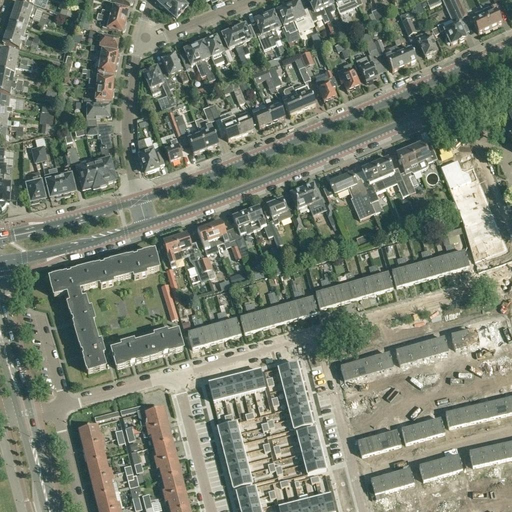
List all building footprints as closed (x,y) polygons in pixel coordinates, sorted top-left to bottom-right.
[(78,0),(74,0),(71,8),(79,11),(83,12),(86,2),(78,0)] [(167,14),(178,0),(162,0),(158,5),(159,6),(159,7),(161,10),(163,10),(164,10),(165,11),(165,12),(167,14)] [(184,17),(190,10),(179,0),(178,0),(167,14),(169,15),(171,16),(170,16),(171,17),(171,19),(174,21),(175,21),(176,22),(182,15),(184,17)] [(325,25),(326,24),(329,30),(332,29),(318,0),(307,0),(311,7),(306,9),(310,17),(313,24),(317,22),(316,19),(321,17),(325,25)] [(318,0),(332,29),(337,27),(331,14),(334,13),(335,11),(330,0),(318,0)] [(334,0),(335,0),(334,1),(338,11),(337,11),(339,16),(358,8),(354,0),(334,0)] [(438,0),(432,0),(426,3),(430,10),(441,4),(438,0)] [(463,21),(462,19),(454,2),(453,0),(441,0),(452,22),(432,31),(434,37),(444,32),(448,40),(445,41),(445,42),(446,43),(447,46),(448,46),(450,46),(451,47),(458,43),(459,44),(464,42),(464,41),(466,40),(458,24),(463,21)] [(459,0),(457,0),(454,2),(462,19),(468,17),(459,0)] [(289,7),(287,8),(294,24),(300,22),(304,32),(309,30),(299,3),(293,5),(293,4),(288,6),(289,7)] [(13,15),(34,22),(35,18),(36,18),(38,12),(17,5),(13,15)] [(76,21),(79,11),(71,8),(65,6),(63,11),(67,13),(65,17),(76,21)] [(420,6),(414,9),(418,16),(423,14),(420,6)] [(495,6),(482,12),(490,30),(491,30),(492,31),(497,28),(498,26),(502,25),(496,12),(498,11),(495,6)] [(127,18),(128,19),(130,13),(129,13),(129,12),(113,7),(111,15),(109,14),(110,13),(102,11),(101,16),(125,23),(126,19),(127,19),(127,18)] [(294,24),(287,8),(286,8),(285,8),(282,9),(282,10),(277,13),(285,35),(288,34),(289,36),(298,33),(294,24)] [(384,8),(377,11),(382,22),(388,19),(384,8)] [(376,24),(382,22),(377,11),(371,14),(376,24)] [(489,30),(490,30),(482,12),(475,15),(469,18),(471,24),(473,23),(478,35),(483,33),(484,34),(489,32),(489,30)] [(264,18),(275,44),(276,44),(280,43),(275,32),(280,30),(273,14),(272,14),(271,14),(268,15),(267,16),(267,17),(266,17),(265,18),(264,18)] [(10,25),(27,30),(30,32),(34,22),(13,15),(10,25)] [(124,27),(125,23),(101,16),(98,16),(96,20),(104,23),(103,29),(123,35),(123,33),(124,33),(125,30),(124,28),(125,27),(124,27)] [(275,44),(264,18),(262,19),(261,19),(260,19),(256,20),(256,21),(255,22),(257,27),(256,27),(256,28),(254,29),(264,53),(276,47),(276,46),(276,44),(275,44)] [(410,20),(402,24),(408,38),(416,35),(410,20)] [(10,25),(6,35),(27,42),(29,37),(25,36),(27,30),(10,25)] [(238,29),(233,31),(245,58),(249,56),(246,48),(244,49),(243,47),(244,45),(256,40),(250,27),(246,29),(245,26),(244,27),(243,26),(238,28),(238,29)] [(116,40),(114,39),(96,36),(97,33),(90,31),(89,38),(95,39),(94,41),(101,42),(100,49),(116,52),(118,43),(116,42),(116,40)] [(248,65),(245,58),(233,31),(229,33),(228,32),(222,35),(223,36),(222,36),(228,52),(236,49),(238,49),(239,52),(237,52),(240,60),(243,67),(248,65)] [(316,31),(309,34),(316,51),(323,48),(316,31)] [(437,54),(435,50),(433,45),(435,45),(429,32),(415,38),(425,60),(437,54)] [(38,45),(32,43),(27,42),(6,35),(3,45),(20,51),(22,45),(36,50),(38,45)] [(393,40),(396,48),(401,45),(398,38),(393,40)] [(204,44),(207,49),(214,67),(224,63),(226,67),(230,65),(229,63),(233,62),(229,52),(223,54),(216,39),(211,41),(211,40),(205,42),(206,43),(204,44)] [(380,42),(374,44),(376,50),(379,57),(385,55),(380,42)] [(209,61),(205,50),(202,44),(201,45),(200,44),(197,45),(197,46),(195,47),(196,48),(194,49),(194,48),(193,48),(206,78),(209,84),(215,81),(212,74),(210,75),(205,63),(209,61)] [(284,46),(277,49),(279,54),(286,51),(284,46)] [(185,55),(180,57),(185,71),(196,67),(201,80),(206,78),(193,48),(193,49),(192,50),(191,49),(190,50),(188,49),(186,50),(186,51),(184,52),(185,55)] [(382,64),(379,57),(376,50),(368,54),(370,58),(358,63),(367,85),(378,80),(373,68),(382,64)] [(417,63),(414,57),(411,50),(404,53),(402,50),(398,51),(400,55),(406,68),(417,63)] [(2,51),(0,59),(0,62),(27,68),(28,63),(18,61),(19,55),(2,51)] [(345,61),(350,59),(346,51),(341,53),(345,61)] [(118,54),(112,53),(103,52),(102,56),(99,56),(98,63),(116,66),(116,65),(118,64),(118,61),(117,60),(118,54)] [(305,69),(310,66),(307,59),(310,57),(308,53),(300,57),(305,69)] [(392,74),(406,68),(400,55),(392,58),(390,55),(385,58),(392,74)] [(162,62),(164,66),(167,74),(169,79),(176,76),(177,77),(179,76),(183,85),(189,83),(185,73),(182,74),(177,60),(175,56),(168,59),(167,59),(166,58),(164,59),(163,60),(163,61),(162,62)] [(269,70),(275,67),(273,61),(266,64),(269,70)] [(0,72),(15,76),(16,70),(31,73),(32,69),(27,68),(0,62),(0,72)] [(57,63),(55,72),(61,73),(63,64),(57,63)] [(116,67),(116,66),(98,63),(97,71),(99,71),(98,75),(108,77),(114,78),(115,73),(116,72),(117,69),(116,67)] [(70,73),(72,66),(65,64),(63,72),(70,73)] [(343,86),(345,90),(347,94),(360,88),(357,81),(354,74),(351,67),(350,66),(342,69),(343,71),(346,78),(339,80),(342,86),(343,86)] [(143,75),(145,81),(153,97),(160,93),(158,88),(162,86),(168,99),(158,103),(163,114),(176,108),(169,91),(164,80),(162,81),(157,69),(149,72),(149,71),(144,73),(145,74),(143,75)] [(274,69),(268,72),(271,81),(275,89),(281,86),(274,69)] [(310,81),(306,72),(305,69),(298,72),(303,84),(310,81)] [(14,81),(15,76),(0,72),(0,83),(28,89),(29,84),(14,81)] [(271,81),(268,72),(253,78),(256,87),(271,81)] [(316,85),(318,91),(324,104),(336,98),(333,92),(335,91),(332,85),(334,85),(329,74),(324,76),(326,80),(316,85)] [(114,90),(114,87),(113,86),(114,80),(108,80),(98,79),(97,83),(95,83),(94,90),(113,92),(113,91),(114,90)] [(244,82),(239,84),(242,92),(248,90),(244,82)] [(27,94),(28,89),(0,83),(0,94),(14,97),(15,91),(27,94)] [(239,107),(246,104),(237,84),(231,86),(239,107)] [(294,93),(302,113),(315,107),(307,87),(294,93)] [(302,113),(294,93),(292,88),(284,92),(283,94),(285,98),(282,100),(290,118),(302,113)] [(113,93),(113,92),(94,90),(93,98),(96,98),(95,103),(106,104),(112,104),(112,99),(113,98),(114,94),(113,93)] [(45,102),(54,104),(56,95),(47,93),(45,102)] [(0,110),(13,112),(13,107),(10,107),(10,100),(0,99),(0,110)] [(264,107),(272,125),(285,120),(277,101),(264,107)] [(81,105),(77,105),(76,104),(76,110),(83,111),(83,122),(98,122),(98,120),(106,120),(107,121),(110,121),(112,120),(112,117),(111,115),(109,115),(110,108),(104,108),(88,108),(88,105),(84,105),(81,105)] [(55,107),(42,105),(41,114),(54,115),(55,107)] [(220,120),(220,118),(215,107),(209,109),(214,122),(220,120)] [(251,112),(257,127),(259,131),(272,125),(264,107),(251,112)] [(218,147),(217,143),(211,126),(209,124),(214,122),(209,109),(204,111),(208,122),(204,123),(201,122),(195,124),(200,137),(206,152),(218,147)] [(0,110),(0,120),(8,122),(9,116),(12,116),(13,112),(0,110)] [(234,119),(241,138),(254,133),(247,114),(234,119)] [(47,115),(46,126),(54,126),(55,116),(47,115)] [(180,138),(179,135),(173,116),(172,115),(166,117),(175,140),(180,138)] [(221,125),(224,134),(228,143),(241,138),(234,119),(221,125)] [(0,131),(11,132),(16,133),(23,134),(23,129),(8,127),(8,122),(0,120),(0,131)] [(53,136),(54,126),(46,126),(45,135),(53,136)] [(97,129),(86,129),(87,137),(96,137),(98,142),(101,141),(102,150),(101,150),(103,159),(109,157),(106,149),(111,148),(108,136),(98,136),(97,129)] [(10,137),(11,132),(0,131),(0,142),(6,143),(7,137),(10,137)] [(193,157),(206,152),(200,137),(192,140),(191,135),(186,137),(193,157)] [(37,150),(41,164),(47,163),(44,149),(46,148),(44,140),(36,142),(37,150)] [(147,149),(144,141),(138,144),(139,159),(140,159),(139,159),(141,164),(140,165),(141,169),(143,168),(144,173),(145,174),(146,175),(147,175),(148,175),(158,171),(158,169),(164,166),(160,153),(156,154),(153,147),(147,149)] [(169,165),(183,160),(180,152),(179,152),(176,143),(163,147),(169,165)] [(417,147),(410,150),(417,167),(420,174),(426,171),(427,170),(427,169),(427,167),(427,166),(437,162),(430,144),(424,146),(423,144),(422,145),(417,147)] [(10,186),(4,185),(6,150),(0,149),(0,209),(2,212),(5,209),(6,205),(9,205),(10,186)] [(35,165),(41,164),(37,150),(32,151),(35,165)] [(420,174),(417,167),(410,150),(403,153),(402,152),(396,155),(397,156),(405,174),(400,176),(402,181),(406,192),(408,198),(415,195),(408,179),(411,178),(410,175),(412,175),(414,176),(420,174)] [(69,158),(71,168),(79,166),(75,151),(67,153),(69,158)] [(65,169),(71,168),(69,158),(63,160),(65,169)] [(374,166),(380,178),(384,187),(386,191),(397,186),(403,200),(408,198),(406,192),(402,181),(400,176),(397,171),(393,172),(387,160),(374,166)] [(110,162),(106,163),(93,166),(100,190),(107,188),(106,186),(116,183),(110,162)] [(506,250),(509,248),(508,245),(505,247),(502,242),(476,179),(471,182),(468,176),(462,173),(457,162),(440,169),(449,191),(463,222),(474,263),(506,250)] [(93,192),(100,190),(93,166),(77,171),(83,192),(92,190),(93,192)] [(362,171),(363,175),(367,183),(362,185),(371,206),(379,202),(376,195),(386,191),(384,187),(380,178),(374,166),(362,171)] [(56,201),(63,199),(59,180),(56,170),(49,172),(51,177),(45,178),(50,201),(55,199),(56,201)] [(76,194),(75,190),(70,171),(64,172),(65,178),(59,180),(63,199),(71,198),(70,196),(76,194)] [(32,207),(39,206),(39,203),(45,202),(39,174),(32,176),(35,185),(27,187),(32,207)] [(362,185),(360,181),(355,183),(353,179),(352,175),(351,175),(351,176),(350,176),(330,184),(329,185),(331,187),(330,188),(330,187),(323,190),(327,199),(334,195),(335,196),(348,190),(354,205),(353,205),(360,222),(375,215),(371,206),(362,185)] [(307,189),(302,191),(308,207),(320,202),(315,190),(313,186),(312,187),(311,186),(307,188),(307,189)] [(297,212),(308,207),(302,191),(296,193),(295,193),(292,194),(291,195),(290,196),(294,206),(294,207),(295,210),(296,210),(297,212)] [(287,213),(283,205),(282,201),(281,200),(274,203),(275,204),(267,207),(272,220),(273,223),(268,225),(268,227),(270,232),(273,239),(277,249),(282,247),(274,226),(292,219),(289,212),(287,213)] [(329,205),(323,208),(331,228),(337,225),(329,205)] [(246,214),(251,228),(253,233),(264,229),(267,228),(260,213),(260,212),(258,209),(252,211),(252,210),(247,212),(247,213),(246,214)] [(253,233),(251,228),(246,214),(244,214),(243,213),(239,215),(238,216),(232,219),(234,223),(240,238),(253,233)] [(298,219),(292,221),(296,232),(296,233),(303,230),(298,219)] [(414,219),(401,224),(405,233),(417,228),(414,219)] [(230,248),(222,227),(221,223),(215,225),(215,224),(210,226),(210,227),(209,228),(214,242),(217,247),(224,245),(226,250),(230,248)] [(217,247),(214,242),(209,228),(208,228),(208,227),(203,229),(203,230),(197,232),(207,257),(211,255),(210,250),(217,247)] [(449,245),(451,253),(455,252),(453,245),(458,244),(456,237),(462,235),(459,228),(445,231),(447,238),(449,245)] [(206,272),(202,261),(199,255),(194,257),(188,239),(187,236),(181,237),(181,236),(176,238),(176,239),(175,240),(180,254),(182,260),(188,258),(190,263),(191,262),(196,269),(202,285),(209,283),(206,272)] [(368,236),(356,241),(360,249),(372,244),(368,236)] [(180,254),(175,240),(174,240),(173,239),(168,241),(168,242),(163,244),(164,247),(171,270),(176,268),(174,262),(182,260),(180,254)] [(234,242),(237,248),(241,260),(249,257),(242,239),(234,242)] [(241,261),(241,260),(237,248),(231,250),(236,263),(241,261)] [(118,263),(123,281),(134,278),(135,281),(147,278),(146,275),(159,272),(154,254),(151,255),(151,254),(143,256),(143,257),(138,258),(132,259),(132,260),(128,261),(127,261),(118,263)] [(469,269),(468,266),(465,254),(453,257),(457,273),(469,269)] [(453,257),(440,261),(445,276),(457,273),(453,257)] [(208,259),(202,261),(206,272),(209,283),(215,280),(212,270),(208,259)] [(433,280),(445,276),(440,261),(428,264),(433,280)] [(113,284),(123,281),(118,263),(110,265),(105,267),(104,266),(99,268),(94,270),(94,269),(84,272),(90,290),(100,287),(101,290),(114,287),(113,284)] [(428,264),(416,268),(420,283),(433,280),(428,264)] [(284,265),(272,270),(274,277),(281,274),(286,272),(286,271),(284,265)] [(416,268),(404,271),(408,287),(420,283),(416,268)] [(249,274),(252,282),(252,283),(255,282),(268,278),(266,269),(249,274)] [(166,273),(176,305),(182,303),(172,271),(166,273)] [(402,289),(408,287),(404,271),(392,275),(395,286),(396,290),(400,289),(402,289)] [(76,304),(82,302),(79,293),(90,290),(84,272),(77,274),(72,275),(66,277),(61,278),(53,280),(53,281),(49,281),(51,286),(50,286),(52,293),(54,299),(68,296),(70,306),(76,304)] [(245,274),(229,279),(232,287),(232,288),(248,283),(245,274)] [(388,276),(376,279),(381,295),(393,291),(392,287),(388,276)] [(369,298),(381,295),(376,279),(364,282),(369,298)] [(297,292),(296,286),(294,282),(290,284),(293,293),(295,299),(299,298),(297,292)] [(364,282),(352,286),(357,301),(369,298),(364,282)] [(255,285),(248,287),(250,294),(257,292),(255,285)] [(357,301),(352,286),(340,289),(344,305),(357,301)] [(172,322),(177,320),(168,287),(162,288),(172,322)] [(340,289),(328,293),(332,308),(344,305),(340,289)] [(315,296),(319,308),(320,312),(332,308),(328,293),(315,296)] [(313,300),(301,304),(305,319),(317,316),(316,310),(313,300)] [(85,301),(82,302),(76,304),(70,306),(68,307),(67,308),(70,315),(72,321),(72,324),(73,326),(75,331),(75,332),(77,340),(95,335),(92,324),(94,323),(93,318),(90,311),(88,312),(85,301)] [(301,304),(289,307),(293,323),(305,319),(301,304)] [(289,307),(277,311),(281,326),(293,323),(289,307)] [(281,326),(277,311),(264,314),(269,330),(281,326)] [(269,330),(264,314),(252,317),(257,333),(269,330)] [(257,333),(252,317),(240,321),(244,336),(257,333)] [(224,325),(229,341),(241,337),(239,332),(236,322),(224,325)] [(493,324),(482,327),(487,345),(498,342),(493,324)] [(216,344),(229,341),(224,325),(212,329),(216,344)] [(482,327),(472,330),(477,348),(487,345),(482,327)] [(212,329),(200,332),(204,348),(216,344),(212,329)] [(472,330),(462,332),(468,351),(477,348),(472,330)] [(188,336),(191,346),(192,351),(204,348),(200,332),(188,336)] [(462,332),(453,335),(458,354),(468,351),(462,332)] [(155,340),(144,343),(149,361),(158,359),(158,358),(159,358),(163,357),(164,357),(167,356),(169,356),(169,355),(175,353),(175,354),(182,352),(182,351),(183,351),(181,344),(180,341),(178,334),(167,337),(166,334),(164,335),(158,336),(154,337),(155,340)] [(98,345),(95,335),(77,340),(79,348),(80,348),(82,354),(81,354),(82,356),(83,359),(85,364),(85,365),(84,365),(87,372),(88,375),(106,370),(104,364),(102,357),(104,356),(102,350),(100,344),(98,345)] [(453,335),(443,338),(448,356),(458,354),(453,335)] [(443,338),(432,341),(437,359),(448,356),(443,338)] [(142,363),(149,361),(144,343),(134,346),(134,343),(131,344),(125,346),(121,347),(122,349),(111,352),(113,360),(114,363),(115,365),(116,370),(117,370),(125,368),(130,366),(131,366),(134,366),(136,365),(141,363),(142,363)] [(417,345),(406,348),(412,367),(422,364),(417,345)] [(406,348),(397,351),(402,370),(412,367),(406,348)] [(397,351),(387,354),(392,372),(402,370),(397,351)] [(387,354),(377,357),(382,375),(392,372),(387,354)] [(377,357),(367,360),(372,378),(382,375),(377,357)] [(367,360),(356,363),(362,381),(372,378),(367,360)] [(281,381),(299,377),(297,366),(278,370),(281,381)] [(505,369),(487,374),(490,385),(508,380),(505,369)] [(260,373),(249,376),(254,394),(265,391),(260,373)] [(249,376),(240,378),(244,397),(254,394),(249,376)] [(281,381),(284,391),(302,386),(299,377),(281,381)] [(234,399),(244,397),(240,378),(230,381),(234,399)] [(508,380),(490,385),(492,395),(511,390),(508,380)] [(224,402),(234,399),(230,381),(220,383),(224,402)] [(214,404),(224,402),(220,383),(209,386),(214,404)] [(305,396),(302,386),(284,391),(286,401),(305,396)] [(511,395),(511,390),(492,395),(495,405),(511,400),(511,395)] [(305,396),(286,401),(289,411),(307,406),(305,396)] [(511,400),(495,405),(497,416),(511,411),(511,400)] [(386,403),(367,408),(370,419),(389,414),(386,403)] [(472,404),(462,407),(467,425),(478,422),(472,404)] [(291,421),(310,416),(307,406),(289,411),(291,421)] [(145,411),(144,409),(144,407),(121,413),(122,417),(137,413),(145,411)] [(462,407),(452,410),(457,428),(467,425),(462,407)] [(170,435),(170,436),(166,418),(164,411),(163,410),(154,413),(146,414),(138,417),(141,428),(145,427),(148,438),(151,437),(154,448),(172,443),(170,435)] [(452,410),(442,413),(447,431),(457,428),(452,410)] [(96,424),(119,418),(118,413),(95,419),(96,424)] [(442,413),(432,416),(438,434),(447,431),(442,413)] [(389,414),(370,419),(373,429),(391,424),(389,414)] [(312,427),(310,416),(291,421),(294,432),(312,427)] [(432,416),(422,419),(428,437),(438,434),(432,416)] [(422,419),(412,422),(417,440),(428,437),(422,419)] [(391,424),(373,429),(375,439),(394,434),(391,424)] [(218,430),(221,441),(239,436),(236,425),(218,430)] [(98,427),(79,432),(87,466),(106,461),(103,450),(106,449),(103,438),(101,438),(98,427)] [(300,446),(318,441),(315,430),(297,435),(300,446)] [(394,434),(375,439),(378,450),(397,445),(394,434)] [(223,450),(242,446),(239,436),(221,441),(223,450)] [(300,446),(302,456),(321,451),(318,441),(300,446)] [(179,469),(174,452),(172,443),(154,448),(156,459),(154,460),(156,472),(159,471),(162,482),(181,478),(179,469)] [(242,446),(223,450),(226,460),(244,456),(242,446)] [(323,461),(321,451),(302,456),(305,466),(323,461)] [(131,455),(134,467),(140,465),(137,453),(131,455)] [(244,456),(226,460),(228,470),(247,465),(244,456)] [(485,459),(474,462),(479,481),(490,478),(485,459)] [(91,482),(95,499),(114,494),(111,483),(114,483),(111,471),(109,472),(106,461),(87,466),(89,474),(91,482)] [(326,472),(323,461),(305,466),(307,477),(326,472)] [(474,462),(464,465),(470,483),(479,481),(474,462)] [(231,480),(249,475),(247,465),(228,470),(231,480)] [(464,465),(455,468),(460,486),(470,483),(464,465)] [(455,468),(445,471),(450,489),(460,486),(455,468)] [(445,471),(435,474),(440,492),(450,489),(445,471)] [(435,474),(424,477),(429,495),(440,492),(435,474)] [(252,486),(249,475),(231,480),(233,491),(252,486)] [(128,484),(130,491),(139,489),(136,478),(133,479),(134,482),(128,484)] [(183,485),(181,478),(162,482),(165,493),(162,494),(163,500),(165,505),(168,505),(169,511),(186,511),(190,511),(187,502),(184,491),(183,485)] [(404,483),(386,487),(388,498),(407,493),(404,483)] [(141,497),(139,489),(130,491),(131,499),(141,497)] [(236,494),(239,505),(258,500),(255,489),(236,494)] [(407,493),(388,498),(391,508),(409,503),(407,493)] [(117,505),(114,494),(95,499),(98,511),(121,511),(119,504),(117,505)] [(150,504),(156,502),(155,498),(149,499),(148,496),(142,498),(144,505),(150,504)] [(319,500),(322,511),(333,511),(330,497),(319,500)] [(240,511),(253,511),(260,510),(258,500),(239,505),(240,511)] [(322,511),(319,500),(309,502),(311,511),(322,511)] [(150,504),(144,505),(146,511),(152,509),(159,507),(158,502),(156,502),(150,504)] [(300,505),(301,511),(311,511),(309,502),(300,505)] [(462,511),(457,511),(498,511),(496,502),(470,509),(466,510),(462,511)] [(411,511),(409,503),(391,508),(391,511),(411,511)]
